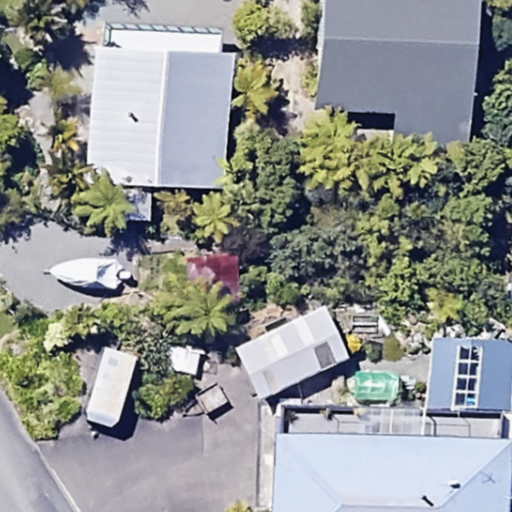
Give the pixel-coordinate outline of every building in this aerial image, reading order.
[(463,0),(317,0),(314,113),(386,115),(385,144),(459,146),(463,0)] [(221,185),(234,38),(87,25),(74,173),(221,185)] [(344,359),(318,299),(231,336),(257,396),(344,359)] [(490,339),(451,336),(448,381),(487,384),(490,339)] [(270,396),(267,511),(502,511),(505,401),(270,396)]
